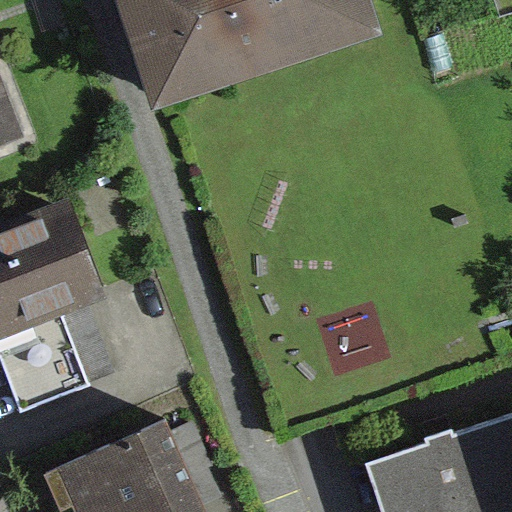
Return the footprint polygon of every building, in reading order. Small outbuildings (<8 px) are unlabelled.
[(122,0),(154,99),(371,31),(361,0),(122,0)] [(0,77),(0,133),(17,128),(0,77)] [(71,201),(0,224),(0,334),(22,399),(84,378),(57,296),(98,282),(71,201)] [(511,511),(511,435),(505,413),(361,460),(377,511),(511,511)] [(208,511),(166,419),(42,475),(58,511),(64,511),(73,508),(74,511),(208,511)]
